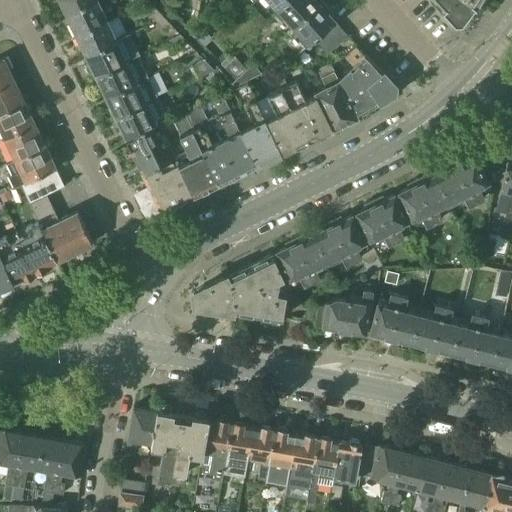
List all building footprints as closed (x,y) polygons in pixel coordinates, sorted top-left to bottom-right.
[(66,13),(92,0),(58,0),(57,2),(61,9),(65,10),(66,13)] [(92,0),(66,13),(76,33),(107,18),(97,0),(92,0)] [(148,0),(136,0),(144,8),(155,7),(148,0)] [(269,0),(271,2),(268,4),(276,13),(290,0),(269,0)] [(290,0),(276,13),(283,21),(286,18),(294,27),(320,3),(322,1),(320,0),(290,0)] [(478,0),(432,0),(442,10),(443,9),(455,22),(462,21),(478,0)] [(306,46),(316,37),(335,20),(328,12),(330,10),(322,1),(320,3),(294,27),(301,35),(299,38),(306,46)] [(155,19),(164,16),(155,7),(144,8),(155,19)] [(260,29),(268,21),(261,14),(253,21),(260,29)] [(165,30),(173,26),(164,16),(155,19),(165,30)] [(117,39),(107,18),(76,33),(76,34),(75,38),(78,44),(82,45),(86,54),(117,39)] [(348,35),(335,20),(316,37),(326,55),(348,35)] [(206,45),(213,38),(206,31),(199,38),(206,45)] [(180,34),(174,37),(178,44),(186,40),(180,34)] [(95,73),(96,74),(127,60),(117,39),(86,54),(90,63),(89,66),(92,73),(95,73)] [(350,69),(339,80),(355,114),(379,99),(381,100),(395,91),(396,85),(384,72),(383,72),(356,43),(340,58),(350,69)] [(101,86),(106,95),(137,80),(148,75),(138,54),(127,60),(96,74),(97,76),(95,80),(98,85),(101,86)] [(0,57),(0,85),(14,78),(10,69),(13,68),(8,57),(4,59),(3,56),(0,57)] [(236,78),(247,68),(237,57),(225,67),(236,78)] [(198,76),(214,69),(205,59),(193,65),(198,76)] [(232,82),(235,85),(247,79),(261,71),(253,62),(247,68),(236,78),(232,82)] [(355,114),(339,80),(329,63),(317,69),(326,87),(316,92),(316,93),(332,126),(356,115),(355,114)] [(232,86),(235,85),(232,82),(223,73),(215,77),(222,91),(232,86)] [(148,75),(137,80),(106,95),(110,103),(108,107),(112,114),(116,115),(116,116),(147,101),(157,96),(148,75)] [(0,85),(0,111),(25,100),(14,78),(0,85)] [(268,158),(282,151),(266,118),(247,79),(235,85),(232,86),(240,104),(230,108),(257,163),(261,165),(267,162),(268,158)] [(297,79),(282,86),(308,138),(319,133),(323,134),(329,132),(330,127),(332,126),(316,93),(306,98),(297,79)] [(294,145),(308,138),(282,86),(267,94),(276,113),(266,118),(282,151),(284,150),(288,152),(294,149),(294,145)] [(185,111),(192,127),(219,182),(257,163),(230,108),(222,91),(211,96),(219,114),(208,120),(200,102),(184,109),(185,111)] [(122,127),(126,137),(143,129),(157,122),(159,122),(168,117),(157,96),(147,101),(116,116),(117,117),(115,120),(118,127),(122,127)] [(0,111),(0,125),(5,136),(35,122),(25,100),(0,111)] [(194,194),(193,194),(194,194),(219,182),(192,127),(185,111),(172,117),(188,149),(175,155),(178,160),(178,162),(194,194)] [(5,136),(16,157),(46,143),(35,122),(5,136)] [(157,122),(143,129),(126,137),(143,171),(161,163),(163,168),(178,160),(175,155),(159,122),(157,122)] [(22,182),(31,200),(47,192),(65,183),(46,143),(16,157),(7,162),(13,173),(8,176),(13,186),(22,182)] [(489,182),(475,154),(466,158),(464,155),(447,163),(449,167),(438,172),(452,200),(464,194),(470,204),(486,196),(481,186),(489,182)] [(163,168),(161,163),(143,171),(159,204),(166,207),(193,194),(194,194),(178,162),(178,160),(163,168)] [(511,193),(506,215),(511,216),(511,163),(507,162),(500,190),(511,193)] [(439,206),(452,200),(438,172),(428,177),(426,173),(409,182),(411,185),(400,191),(414,219),(423,214),(428,225),(444,217),(439,206)] [(0,193),(0,196),(3,202),(12,197),(9,189),(0,193)] [(31,200),(40,219),(58,259),(94,242),(78,209),(59,218),(47,192),(31,200)] [(366,202),(368,206),(357,211),(371,239),(384,233),(390,244),(406,236),(400,225),(410,220),(396,192),(386,197),(384,194),(366,202)] [(324,223),(326,226),(315,232),(329,260),(342,253),(347,264),(363,256),(358,246),(368,241),(354,213),(343,218),(341,215),(324,223)] [(511,217),(505,216),(502,230),(511,233),(511,228),(511,217)] [(37,270),(58,259),(40,219),(29,224),(31,229),(20,234),(37,270)] [(316,266),(329,260),(315,232),(305,237),(304,233),(287,241),(288,245),(277,250),(291,278),(300,274),(306,284),(321,277),(316,266)] [(0,238),(0,249),(15,280),(37,270),(20,234),(10,239),(7,235),(0,238)] [(14,281),(15,280),(0,249),(0,287),(5,290),(13,286),(14,281)] [(286,277),(274,252),(194,291),(196,303),(283,317),(287,293),(278,291),(280,280),(286,277)] [(399,272),(387,269),(385,280),(396,283),(399,272)] [(507,296),(509,284),(498,282),(496,294),(507,296)] [(336,326),(335,330),(355,333),(355,330),(367,332),(374,289),(365,288),(363,299),(337,295),(319,305),(318,308),(316,323),(325,324),(325,325),(336,326)] [(400,338),(412,341),(419,310),(405,307),(408,296),(391,291),(388,303),(377,300),(370,331),(381,334),(380,337),(399,342),(400,338)] [(440,352),(441,348),(452,351),(460,321),(450,318),(453,307),(436,303),(433,314),(419,310),(412,341),(422,344),(421,347),(440,352)] [(305,321),(316,323),(318,308),(308,306),(305,321)] [(469,323),(460,321),(452,351),(463,354),(462,357),(480,362),(481,359),(493,362),(500,331),(487,327),(489,316),(472,312),(469,323)] [(511,333),(500,331),(493,362),(503,364),(503,368),(511,369),(511,333)] [(171,484),(171,483),(174,465),(184,413),(174,411),(172,405),(163,404),(160,409),(158,409),(152,442),(151,446),(163,448),(157,482),(171,484)] [(152,442),(158,409),(134,405),(125,455),(134,456),(137,440),(152,442)] [(204,450),(210,418),(209,418),(207,411),(198,410),(195,415),(184,413),(174,465),(171,483),(177,484),(179,473),(186,474),(190,452),(203,454),(204,450)] [(223,471),(224,465),(231,422),(230,421),(228,415),(220,414),(216,419),(210,418),(204,450),(213,451),(210,471),(214,472),(214,476),(222,477),(223,471)] [(248,457),(254,425),(245,424),(245,422),(235,421),(235,422),(231,422),(224,465),(223,471),(231,473),(245,474),(246,469),(247,465),(248,457)] [(262,427),(254,425),(248,457),(247,465),(246,469),(258,472),(257,477),(266,479),(269,465),(275,429),(272,428),(272,427),(262,425),(262,427)] [(275,429),(269,465),(266,479),(264,492),(272,493),(276,472),(289,475),(297,433),(288,431),(288,429),(286,426),(281,425),(278,428),(278,429),(275,429)] [(0,472),(7,474),(2,499),(11,501),(23,432),(0,428),(0,472)] [(28,466),(38,468),(43,435),(23,432),(11,501),(12,501),(12,499),(22,501),(28,466)] [(309,487),(309,486),(313,465),(319,436),(316,436),(316,434),(306,433),(306,434),(297,433),(289,475),(287,483),(309,487)] [(38,468),(48,470),(41,505),(53,506),(55,492),(64,439),(43,435),(38,468)] [(319,436),(313,465),(309,486),(309,487),(307,502),(315,503),(319,481),(333,484),(334,476),(336,465),(340,440),(332,439),(332,437),(322,435),(322,437),(319,436)] [(349,442),(340,440),(336,465),(334,476),(357,480),(363,444),(361,444),(360,439),(352,438),(349,442)] [(65,472),(80,475),(86,442),(64,439),(55,492),(65,494),(67,482),(64,481),(65,472)] [(382,500),(391,503),(400,465),(404,450),(380,444),(380,446),(366,443),(361,474),(390,481),(388,490),(384,489),(382,500)] [(426,456),(404,450),(400,465),(391,503),(399,505),(401,493),(398,493),(400,483),(418,488),(424,465),(426,456)] [(427,511),(435,511),(447,465),(448,461),(426,456),(424,465),(418,488),(435,492),(433,502),(429,501),(427,511)] [(463,465),(448,461),(447,465),(435,511),(444,511),(446,505),(442,504),(445,495),(461,499),(462,499),(470,467),(463,465)] [(467,501),(485,505),(493,473),(470,467),(462,499),(461,499),(458,511),(468,511),(469,510),(465,509),(467,501)] [(511,511),(511,477),(493,473),(485,505),(495,508),(508,510),(511,511)] [(145,482),(121,478),(120,491),(143,495),(145,482)] [(342,486),(332,484),(330,498),(340,500),(342,486)] [(143,495),(120,491),(120,503),(141,507),(143,495)]
